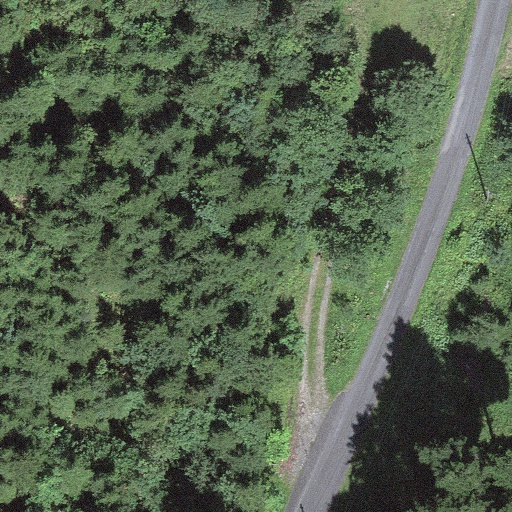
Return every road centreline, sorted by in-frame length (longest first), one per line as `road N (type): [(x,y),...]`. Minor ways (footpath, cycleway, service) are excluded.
road 1 (unclassified): [(308,511),(397,317),(496,0)]
road 2 (track): [(326,472),(329,257),(383,0)]
